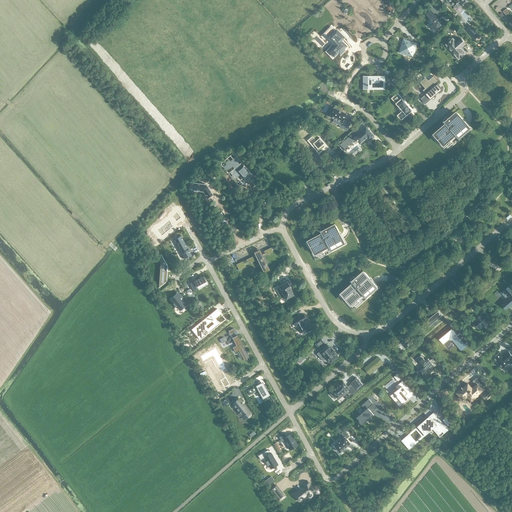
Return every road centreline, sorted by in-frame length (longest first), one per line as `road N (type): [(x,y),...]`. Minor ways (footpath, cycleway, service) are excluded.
road 1 (residential): [(511,325),(333,479),(323,475),(289,412)]
road 2 (residential): [(366,333),(388,326),(511,219)]
road 3 (residential): [(398,150),(462,92),(461,74),(510,37)]
road 4 (residential): [(281,227),(299,202),(398,150)]
road 5 (residential): [(366,333),(334,321),(281,227)]
